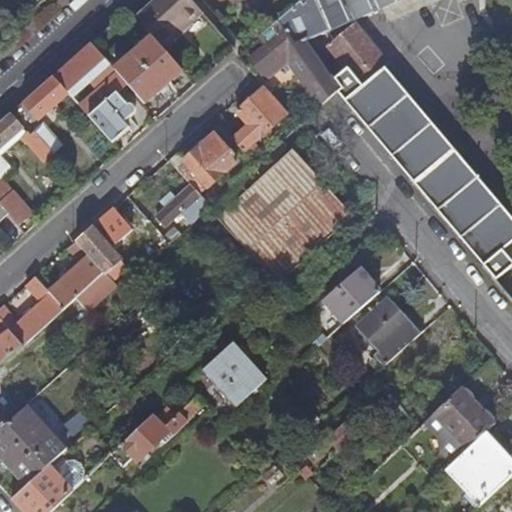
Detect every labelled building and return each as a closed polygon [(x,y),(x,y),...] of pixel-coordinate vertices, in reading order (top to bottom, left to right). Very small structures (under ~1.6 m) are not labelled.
[(202,13),(190,0),(156,0),(134,18),(152,39),(162,50),(176,37),(176,36),(202,13)] [(307,0),(276,25),(294,49),(303,45),(307,43),(352,23),(404,0),(307,0)] [(332,79),(335,83),(349,72),(327,47),(354,26),(352,23),(307,43),(332,79)] [(289,63),(322,107),(336,95),(341,91),(335,83),(332,79),(330,80),(303,45),(294,49),(276,25),(260,39),(267,47),(252,60),(266,80),(289,63)] [(341,91),(336,95),(411,183),(495,283),(511,269),(511,262),(502,251),(511,243),(511,218),(385,69),(388,66),(354,26),(327,47),(349,72),(335,83),(341,91)] [(152,39),(114,71),(127,85),(144,105),(157,94),(158,95),(171,84),(171,82),(182,72),(162,50),(152,39)] [(95,50),(91,44),(54,76),(69,94),(112,144),(129,129),(123,123),(134,114),(135,111),(134,107),(132,105),(129,104),(124,105),(115,95),(127,85),(114,71),(95,50)] [(69,94),(54,76),(23,103),(38,121),(69,94)] [(233,142),(241,150),(252,163),(263,153),(256,144),(288,116),(265,89),(238,112),(250,127),(233,142)] [(0,148),(22,130),(10,115),(0,123),(0,205),(8,215),(19,227),(32,215),(12,193),(9,197),(0,186),(0,148)] [(225,132),(218,125),(211,131),(215,136),(217,139),(225,132)] [(40,127),(34,132),(35,132),(48,147),(56,140),(47,129),(44,132),(40,127)] [(0,156),(26,134),(22,130),(0,148),(0,156)] [(48,147),(35,132),(31,136),(34,139),(30,143),(46,162),(54,154),(48,147)] [(197,153),(177,169),(191,186),(199,195),(207,187),(207,188),(234,164),(235,160),(233,157),(241,150),(233,142),(225,132),(217,139),(215,136),(204,146),(197,153)] [(192,147),(197,153),(204,146),(200,141),(192,147)] [(351,217),(294,152),(219,218),(263,269),(261,271),(264,275),(266,272),(275,283),(351,217)] [(182,214),(192,225),(211,209),(199,195),(191,186),(175,201),(170,195),(160,203),(165,209),(157,216),(167,227),(182,214)] [(0,221),(8,215),(0,205),(0,221)] [(174,228),(164,237),(170,245),(181,235),(174,228)] [(92,229),(76,243),(104,275),(105,276),(122,261),(92,229)] [(62,309),(64,311),(76,301),(104,275),(76,243),(70,249),(82,263),(48,293),(62,309)] [(122,261),(105,276),(120,291),(135,277),(122,261)] [(323,302),(343,326),(380,295),(361,271),(323,302)] [(104,275),(76,301),(86,314),(116,289),(105,276),(104,275)] [(0,310),(0,321),(22,346),(62,309),(48,293),(35,279),(26,287),(42,304),(19,325),(4,307),(0,310)] [(375,355),(385,366),(420,335),(388,300),(358,326),(380,351),(375,355)] [(0,365),(24,348),(22,346),(0,321),(0,334),(1,335),(0,340),(0,365)] [(264,382),(231,344),(203,370),(236,407),(264,382)] [(412,420),(385,385),(360,405),(388,439),(412,420)] [(462,389),(434,416),(468,451),(486,434),(495,425),(462,389)] [(186,424),(205,407),(199,401),(200,399),(198,397),(166,428),(153,416),(110,457),(122,469),(135,458),(138,461),(139,460),(147,452),(161,440),(169,432),(172,436),(173,437),(182,428),(178,424),(183,420),(186,424)] [(0,432),(0,459),(26,488),(49,467),(67,451),(27,406),(6,425),(7,426),(0,432)] [(434,416),(429,420),(442,433),(443,450),(455,463),(468,451),(434,416)] [(352,419),(316,450),(328,462),(363,429),(352,419)] [(164,443),(172,436),(169,432),(161,440),(164,443)] [(468,451),(455,463),(447,471),(478,504),(477,506),(479,509),(511,478),(511,462),(486,434),(468,451)] [(147,452),(139,460),(143,464),(151,457),(147,452)] [(55,474),(73,492),(83,482),(83,475),(81,468),(73,465),(66,464),(55,474)] [(11,502),(20,511),(52,511),(73,492),(55,474),(49,467),(26,488),(11,502)] [(262,476),(259,479),(268,489),(281,477),(272,467),(262,476)]
